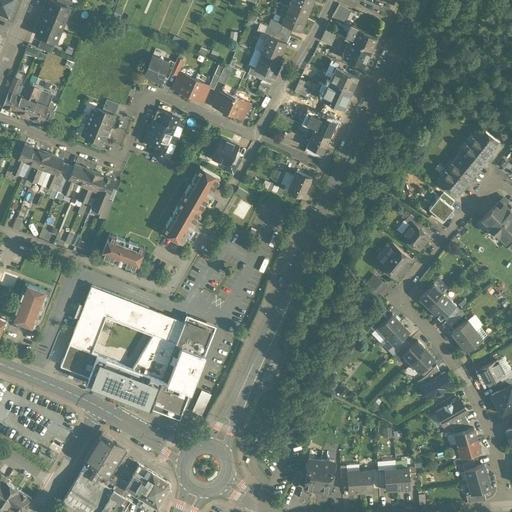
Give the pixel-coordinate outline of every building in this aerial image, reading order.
[(0,0),(0,13),(8,17),(14,0),(0,0)] [(56,2),(49,0),(45,12),(65,20),(70,8),(56,2)] [(72,3),(65,0),(56,0),(56,2),(70,8),(72,3)] [(294,0),(294,1),(291,0),(288,7),(290,8),(306,15),(307,15),(310,8),(309,7),(311,0),(294,0)] [(353,13),(339,6),(332,17),(347,24),(348,24),(353,13)] [(306,15),(290,8),(286,17),(284,16),(281,24),(291,28),(300,32),(303,24),(302,24),(306,15)] [(65,20),(45,12),(40,23),(60,31),(65,20)] [(60,31),(40,23),(35,34),(42,37),(56,43),(60,31)] [(291,28),(281,24),(278,31),(288,35),(291,28)] [(362,31),(351,26),(345,39),(351,42),(370,50),(376,38),(362,32),(362,31)] [(336,35),(325,30),(320,41),(331,46),(336,35)] [(288,35),(278,31),(275,38),(285,42),(288,35)] [(275,38),(269,36),(265,45),(263,44),(260,52),(261,52),(279,60),(282,52),(281,52),(285,42),(275,38)] [(56,43),(42,37),(37,48),(51,54),(56,43)] [(370,50),(351,42),(343,58),(363,66),(370,50)] [(71,53),(73,48),(64,44),(62,50),(71,53)] [(279,60),(261,52),(255,68),(255,69),(266,74),(274,77),(281,61),(279,60)] [(168,63),(152,56),(143,75),(159,83),(162,77),(168,63)] [(175,62),(170,72),(176,75),(183,61),(177,58),(175,62)] [(175,62),(169,60),(168,63),(162,77),(167,79),(170,72),(175,62)] [(266,74),(255,69),(255,68),(251,66),(247,74),(261,79),(264,81),(266,74)] [(358,77),(336,67),(329,82),(351,92),(358,77)] [(230,71),(223,68),(217,81),(224,84),(230,71)] [(184,76),(179,74),(173,88),(188,95),(195,79),(198,72),(190,69),(189,69),(188,69),(187,70),(185,75),(184,76)] [(20,80),(14,78),(9,91),(14,94),(20,80)] [(299,78),(293,91),(304,96),(310,84),(299,78)] [(195,79),(188,95),(202,101),(208,87),(203,85),(204,83),(195,79)] [(264,81),(261,79),(257,90),(267,94),(271,83),(264,81)] [(343,108),(351,92),(329,82),(327,81),(319,97),(326,100),(338,106),(343,108)] [(23,97),(18,95),(12,111),(22,115),(34,86),(29,84),(23,97)] [(34,86),(22,115),(31,119),(38,103),(37,100),(42,89),(34,85),(34,86)] [(9,91),(2,107),(12,111),(18,95),(14,94),(9,91)] [(234,97),(224,92),(223,94),(219,92),(213,106),(227,112),(234,97)] [(244,101),(234,97),(227,112),(242,119),(245,112),(247,113),(248,110),(246,109),(248,105),(243,103),(244,101)] [(119,104),(106,99),(102,110),(114,115),(119,104)] [(338,106),(326,100),(323,105),(338,112),(340,108),(337,107),(338,106)] [(48,107),(43,119),(50,122),(57,104),(50,101),(47,107),(48,107)] [(38,103),(31,119),(41,123),(43,119),(48,107),(47,107),(38,103)] [(102,110),(98,109),(97,112),(92,110),(86,124),(91,126),(107,133),(114,115),(102,110)] [(167,114),(157,110),(152,120),(163,124),(167,114)] [(334,128),(336,124),(309,113),(303,126),(314,131),(318,121),(334,128)] [(163,124),(152,120),(148,130),(164,136),(170,138),(178,118),(167,114),(163,124)] [(334,128),(318,121),(314,131),(329,138),(334,128)] [(107,133),(91,126),(86,124),(82,134),(93,139),(103,143),(107,133)] [(480,127),(437,180),(456,195),(499,142),(480,127)] [(164,136),(148,130),(144,140),(157,145),(153,154),(162,158),(170,138),(164,136)] [(329,138),(314,131),(312,135),(310,141),(325,147),(329,138)] [(103,143),(93,139),(90,146),(100,150),(103,143)] [(237,146),(222,139),(215,153),(230,160),(237,146)] [(320,159),(325,147),(310,141),(304,152),(320,159)] [(63,159),(24,143),(18,159),(23,162),(32,165),(42,169),(51,173),(56,175),(57,174),(63,159)] [(23,162),(18,159),(13,172),(18,174),(23,162)] [(113,180),(74,164),(68,180),(73,182),(82,186),(77,198),(87,203),(92,190),(97,192),(91,205),(101,209),(105,199),(113,180)] [(42,169),(32,165),(27,179),(37,183),(39,176),(41,177),(42,174),(40,174),(42,169)] [(199,175),(196,173),(191,181),(193,182),(191,186),(189,185),(184,193),(188,195),(185,201),(181,199),(201,211),(209,197),(210,198),(213,193),(211,192),(219,178),(199,166),(199,167),(203,169),(199,175)] [(312,178),(296,171),(287,191),(303,198),(312,178)] [(56,175),(51,173),(45,186),(57,191),(60,186),(63,177),(57,174),(56,175)] [(68,180),(63,193),(68,195),(73,182),(68,180)] [(247,194),(238,188),(236,193),(245,198),(247,194)] [(454,201),(443,192),(439,197),(450,206),(454,201)] [(439,197),(438,196),(428,209),(443,221),(453,208),(450,206),(439,197)] [(511,212),(504,205),(507,202),(503,198),(482,219),(504,242),(511,234),(511,212)] [(105,199),(101,209),(98,216),(105,219),(112,202),(105,199)] [(174,215),(172,219),(170,218),(165,226),(169,228),(166,233),(162,231),(162,232),(182,244),(190,230),(191,230),(194,225),(193,225),(201,211),(181,199),(180,200),(184,202),(181,208),(177,206),(172,214),(174,215)] [(26,208),(21,206),(16,217),(22,219),(26,208)] [(424,225),(410,214),(404,221),(409,224),(411,222),(420,230),(424,225)] [(420,230),(411,222),(409,224),(400,235),(419,250),(429,238),(420,230)] [(69,231),(65,242),(70,244),(74,234),(69,231)] [(114,240),(108,238),(110,234),(109,234),(101,255),(116,261),(115,262),(121,264),(121,263),(136,269),(144,247),(143,247),(142,251),(136,249),(137,245),(129,241),(128,243),(124,242),(124,240),(116,236),(114,240)] [(393,244),(378,263),(396,278),(411,260),(393,244)] [(430,267),(418,281),(423,285),(434,271),(430,267)] [(376,278),(369,287),(378,294),(386,285),(376,278)] [(46,291),(25,283),(25,284),(29,285),(26,291),(22,290),(19,299),(21,300),(19,304),(17,303),(14,312),(18,313),(16,319),(12,318),(11,319),(33,327),(39,312),(40,312),(42,307),(41,306),(46,291)] [(442,293),(433,284),(419,298),(428,307),(442,293)] [(60,365),(88,376),(85,382),(179,419),(215,326),(186,315),(183,321),(91,285),(60,365)] [(442,293),(428,307),(437,316),(451,302),(442,293)] [(382,312),(370,327),(374,330),(377,327),(387,318),(382,312)] [(400,323),(392,313),(387,318),(377,327),(385,337),(400,323)] [(454,315),(445,323),(449,327),(458,319),(454,315)] [(467,320),(451,332),(458,342),(475,330),(467,320)] [(400,323),(385,337),(393,345),(394,346),(403,338),(409,332),(400,323)] [(475,330),(458,342),(466,352),(482,340),(481,339),(486,335),(479,326),(475,330)] [(403,338),(394,346),(393,345),(389,350),(393,355),(398,350),(407,342),(403,338)] [(411,346),(402,354),(411,364),(426,350),(417,341),(411,346)] [(407,342),(398,350),(402,354),(411,346),(407,342)] [(484,347),(469,356),(472,361),(487,352),(484,347)] [(426,350),(411,364),(419,373),(420,372),(428,364),(434,359),(426,350)] [(496,360),(478,370),(485,384),(498,377),(504,374),(496,360)] [(428,364),(420,372),(424,377),(433,369),(428,364)] [(433,369),(424,377),(417,381),(420,386),(441,374),(436,366),(433,369)] [(441,374),(420,386),(427,398),(451,385),(444,372),(441,374)] [(498,377),(486,383),(489,389),(500,383),(501,382),(498,377)] [(500,383),(489,389),(492,394),(502,389),(500,383)] [(492,394),(490,395),(500,414),(511,409),(511,408),(511,386),(511,384),(492,394)] [(199,389),(191,411),(202,415),(210,393),(199,389)] [(459,399),(435,412),(443,425),(463,413),(466,411),(459,399)] [(463,413),(443,425),(446,430),(452,427),(464,424),(468,422),(463,413)] [(464,424),(452,427),(454,433),(465,429),(464,424)] [(454,433),(453,433),(457,445),(476,439),(473,427),(465,429),(454,433)] [(112,439),(101,432),(84,460),(109,476),(121,455),(120,455),(121,453),(124,448),(111,440),(112,439)] [(476,439),(457,445),(460,457),(472,454),(480,451),(476,439)] [(138,463),(121,453),(120,455),(121,455),(109,476),(125,486),(138,463)] [(472,454),(460,457),(462,463),(473,459),(472,454)] [(320,460),(308,458),(304,488),(317,489),(320,460)] [(462,463),(456,464),(458,470),(464,469),(475,465),(473,459),(462,463)] [(333,461),(320,460),(317,489),(329,491),(331,477),(332,478),(333,477),(333,474),(333,473),(331,473),(333,461)] [(166,480),(138,463),(125,486),(140,496),(139,499),(143,501),(142,502),(155,510),(157,506),(157,507),(168,488),(169,488),(167,480),(166,480)] [(475,465),(464,469),(467,481),(487,475),(483,463),(475,465)] [(408,466),(396,467),(397,488),(410,487),(409,484),(408,466)] [(396,467),(383,468),(384,486),(385,489),(397,488),(396,467)] [(371,469),(359,470),(360,490),(373,489),(372,487),(371,469)] [(359,470),(346,471),(346,477),(348,491),(360,490),(359,470)] [(296,471),(290,484),(297,486),(302,474),(296,471)] [(119,511),(127,501),(82,472),(62,502),(77,511),(119,511)] [(487,475),(467,481),(470,493),(490,487),(487,475)] [(2,481),(0,483),(0,500),(1,501),(12,485),(6,481),(5,483),(2,481)] [(1,501),(0,502),(0,510),(5,504),(6,505),(8,503),(11,505),(21,490),(12,485),(1,501)] [(31,497),(21,490),(11,505),(17,509),(20,511),(23,511),(25,511),(24,510),(31,497)]
